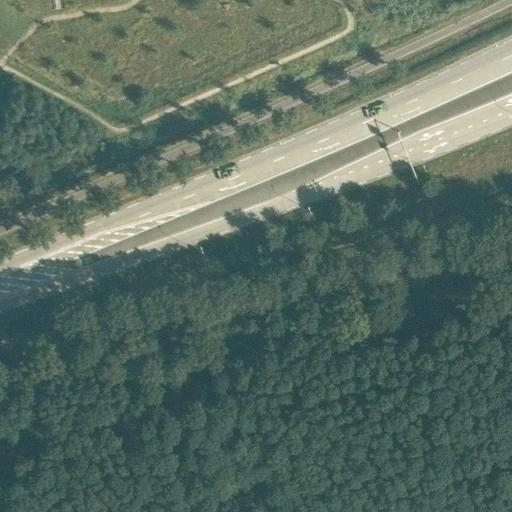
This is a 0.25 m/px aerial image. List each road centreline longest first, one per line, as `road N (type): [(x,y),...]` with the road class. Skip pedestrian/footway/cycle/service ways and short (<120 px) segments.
road 1 (primary): [(511,53),(153,204),(0,280)]
road 2 (primary): [(0,295),(308,196),(511,107)]
